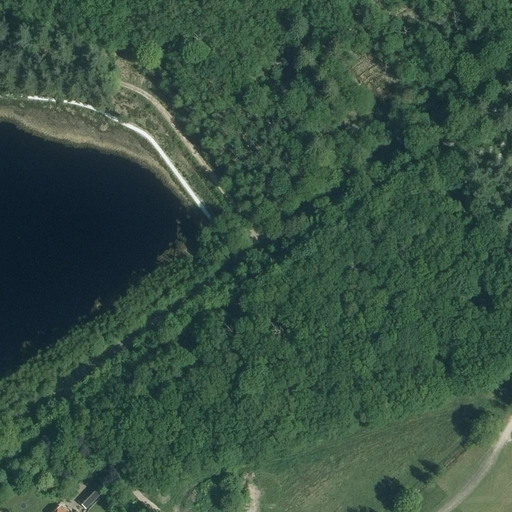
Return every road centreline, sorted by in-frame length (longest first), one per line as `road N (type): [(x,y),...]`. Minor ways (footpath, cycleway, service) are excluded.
road 1 (tertiary): [(0,435),(511,62)]
road 2 (track): [(0,50),(111,79),(149,98),(262,245)]
